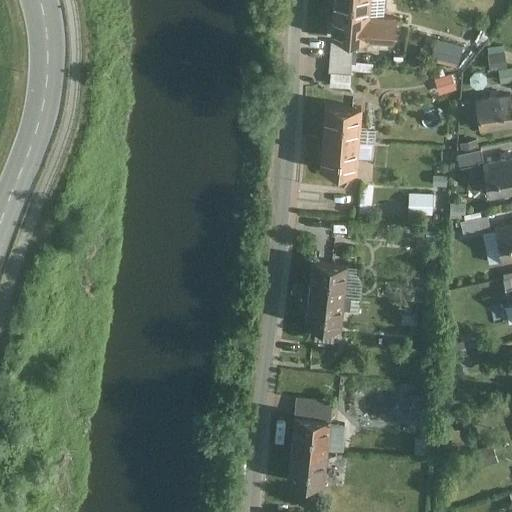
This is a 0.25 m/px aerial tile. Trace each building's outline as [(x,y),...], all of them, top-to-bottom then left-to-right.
[(370,0),(332,0),(331,34),(369,36),(370,0)] [(431,58),(458,65),(463,45),(436,38),(431,58)] [(353,85),(354,40),(331,39),(330,85),(353,85)] [(511,99),(511,91),(477,96),(481,127),(511,122),(511,99)] [(324,98),(322,130),(358,133),(360,101),(324,98)] [(358,133),(322,130),(319,167),(355,170),(358,133)] [(476,146),(457,149),(460,164),(478,161),(476,146)] [(511,156),(485,161),(491,192),(511,188),(511,156)] [(409,213),(434,213),(434,192),(409,191),(409,213)] [(487,214),(461,220),(464,232),(490,226),(487,214)] [(375,222),(350,219),(348,235),(373,237),(375,222)] [(511,222),(498,226),(504,258),(511,256),(511,222)] [(311,253),(306,286),(344,291),(348,258),(311,253)] [(344,291),(306,286),(301,321),(339,326),(344,291)] [(294,409),(289,441),(326,446),(331,414),(294,409)] [(326,446),(289,441),(284,477),(321,482),(326,446)] [(492,444),(472,450),(478,468),(497,462),(492,444)]
